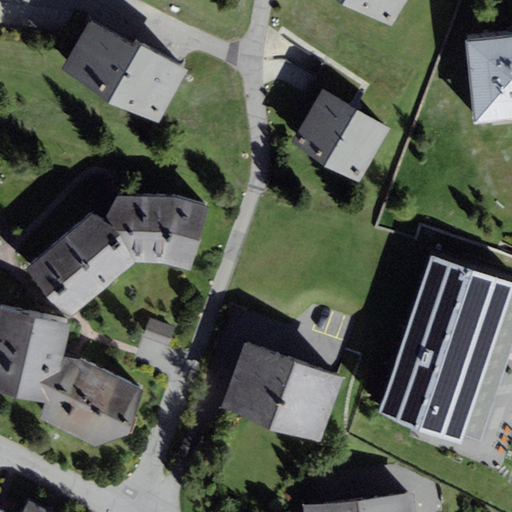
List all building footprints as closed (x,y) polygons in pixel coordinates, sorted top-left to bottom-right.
[(337,0),(343,4),(392,26),(408,0),(337,0)] [(136,45),(89,20),(61,71),(109,104),(160,122),(187,71),(136,45)] [(511,37),(468,42),(477,120),(511,116),(511,37)] [(354,107),(322,89),(291,142),(359,181),(390,128),(354,107)] [(119,194),(104,216),(92,210),(30,264),(53,291),(72,305),(131,255),(164,254),(187,261),(205,204),(175,195),(119,194)] [(511,282),(432,254),(376,413),(462,443),(465,435),(480,440),(511,347),(511,282)] [(71,325),(0,308),(0,309),(0,391),(48,403),(40,419),(96,447),(129,435),(145,392),(81,360),(72,357),(64,355),(71,325)] [(175,326),(150,318),(144,337),(168,345),(175,326)] [(343,378),(243,344),(221,407),(269,431),(321,442),(343,378)] [(415,511),(413,492),(303,505),(304,511),(415,511)] [(46,511),(30,503),(24,511),(46,511)]
